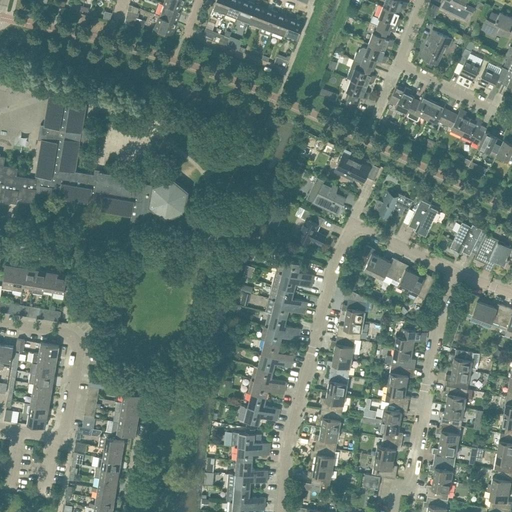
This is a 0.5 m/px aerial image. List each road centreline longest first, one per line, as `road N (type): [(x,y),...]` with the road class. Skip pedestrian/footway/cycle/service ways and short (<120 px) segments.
road 1 (residential): [(452,270),(369,230),(348,232),(285,450),(280,511)]
road 2 (residential): [(0,428),(69,440),(79,337),(0,324)]
road 3 (residential): [(392,511),(394,495),(411,479),(452,270)]
road 4 (residential): [(511,118),(398,65)]
